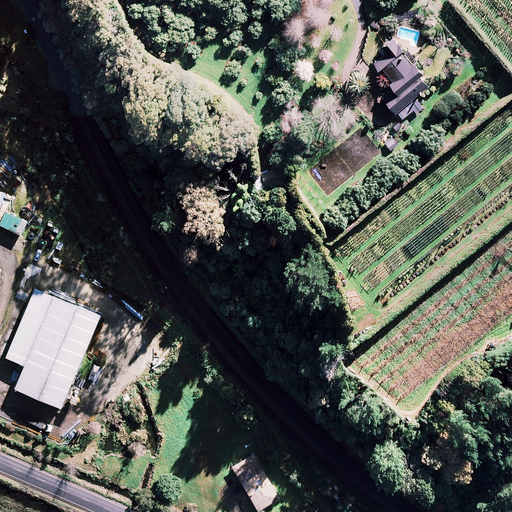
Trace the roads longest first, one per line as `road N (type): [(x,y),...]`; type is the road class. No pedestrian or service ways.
road 1 (track): [(329,511),(268,423),(114,233),(0,1)]
road 2 (residential): [(112,511),(0,462)]
